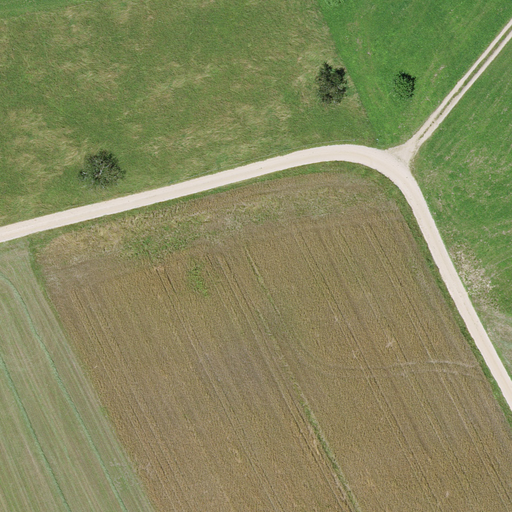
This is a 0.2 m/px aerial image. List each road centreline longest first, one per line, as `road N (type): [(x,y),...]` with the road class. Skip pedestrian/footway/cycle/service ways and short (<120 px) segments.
road 1 (track): [(511,400),(415,207),(395,171),(379,160),(323,155),(0,234)]
road 2 (track): [(395,171),(511,35)]
